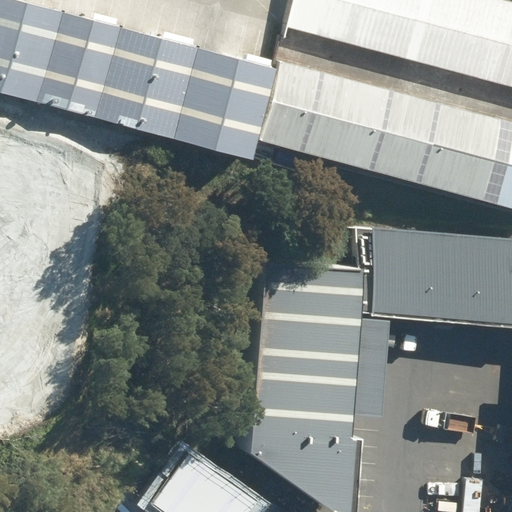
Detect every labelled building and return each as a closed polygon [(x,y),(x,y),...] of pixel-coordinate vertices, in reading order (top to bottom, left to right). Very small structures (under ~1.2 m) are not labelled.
[(0,0),(0,91),(247,158),(271,69),(14,0),(0,0)] [(294,0),(287,29),(511,89),(511,7),(486,0),(294,0)] [(511,127),(280,67),(260,145),(511,210),(511,127)] [(511,511),(511,241),(352,231),(350,263),(250,257),(238,450),(326,511),(346,511),(351,436),(340,436),(342,411),(371,413),(377,313),(511,321),(511,511)] [(169,511),(198,483),(168,454),(110,511),(169,511)]
